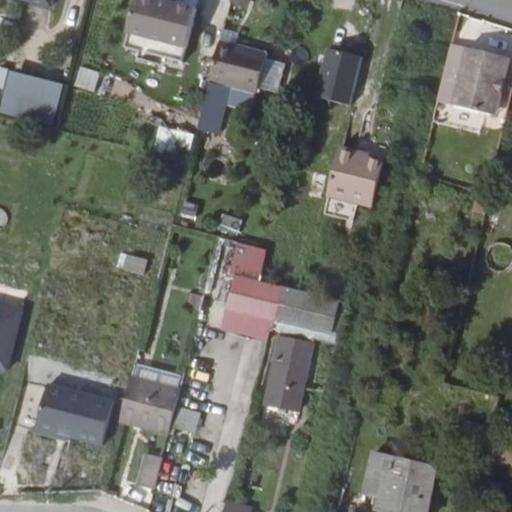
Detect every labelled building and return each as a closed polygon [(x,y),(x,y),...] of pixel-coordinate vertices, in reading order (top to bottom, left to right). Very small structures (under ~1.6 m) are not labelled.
[(54,0),(8,0),(52,11),(54,0)] [(143,0),(139,0),(126,50),(184,66),(197,14),(143,0)] [(243,9),(245,0),(230,0),(229,5),(243,9)] [(236,49),(220,44),(218,51),(235,55),(236,49)] [(235,55),(218,51),(197,131),(218,137),(231,89),(256,96),(257,91),(265,62),(266,57),(236,49),(235,55)] [(445,70),(435,109),(495,124),(510,66),(450,51),(445,70)] [(348,110),(361,62),(327,53),(315,102),(348,110)] [(265,62),(257,91),(276,95),(284,66),(265,62)] [(0,88),(3,89),(0,102),(0,115),(53,126),(63,82),(0,69),(0,88)] [(110,104),(104,130),(123,134),(129,109),(110,104)] [(330,126),(327,140),(318,138),(314,155),(323,156),(324,153),(332,155),(338,121),(328,119),(326,126),(330,126)] [(187,160),(193,135),(158,126),(152,152),(187,160)] [(314,155),(318,138),(313,137),(310,154),(314,155)] [(370,210),(382,165),(355,158),(356,155),(338,150),(326,197),(370,210)] [(138,225),(169,230),(172,215),(141,209),(138,225)] [(116,267),(142,276),(147,260),(121,251),(116,267)] [(338,306),(263,287),(254,321),(329,341),(338,306)] [(0,371),(7,373),(22,314),(0,308),(0,371)] [(285,341),(267,408),(299,416),(316,349),(285,341)] [(139,368),(135,383),(180,395),(184,381),(139,368)] [(28,381),(49,387),(51,381),(29,375),(28,381)] [(135,383),(132,382),(121,423),(170,437),(180,395),(135,383)] [(104,446),(115,404),(49,387),(39,427),(66,434),(65,437),(104,446)] [(511,444),(466,434),(461,451),(507,463),(511,444)] [(375,494),(371,511),(372,511),(389,511),(402,462),(374,455),(364,492),(375,494)] [(156,493),(164,461),(147,457),(139,489),(156,493)] [(424,511),(435,470),(402,462),(389,511),(424,511)]
